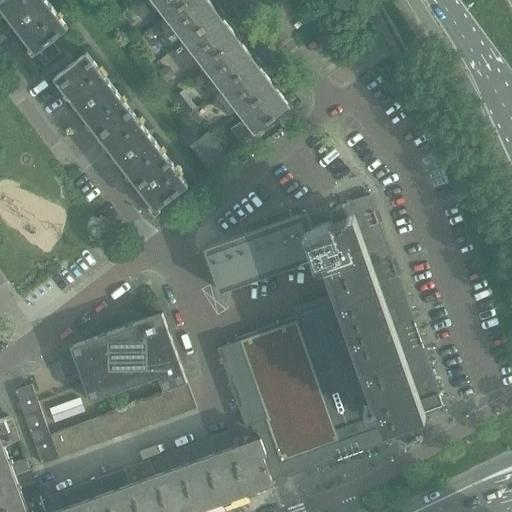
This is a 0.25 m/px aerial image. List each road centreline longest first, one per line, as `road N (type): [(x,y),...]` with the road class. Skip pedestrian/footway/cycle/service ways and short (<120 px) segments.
road 1 (residential): [(337,105),(361,108),(430,219),(498,410),(339,497)]
road 2 (residential): [(155,251),(0,53)]
road 3 (residential): [(155,251),(337,105)]
road 4 (residential): [(222,416),(196,332),(155,251)]
road 5 (residential): [(42,338),(155,251)]
road 6 (residential): [(337,105),(256,0)]
road 7 (primary): [(440,0),(511,110)]
